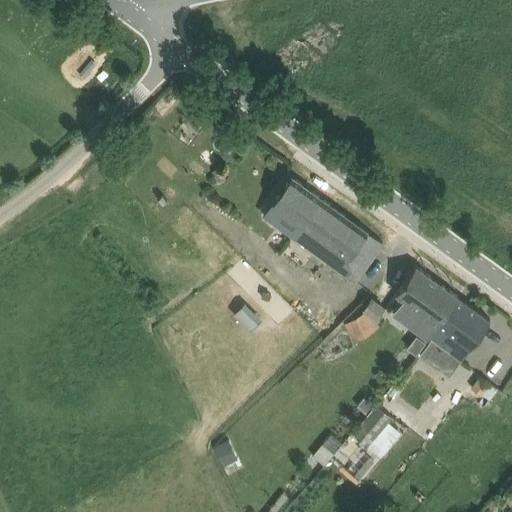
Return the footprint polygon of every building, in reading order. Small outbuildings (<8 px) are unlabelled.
[(308,36),(321,58),(341,46),(327,24),(308,36)] [(368,230),(292,174),(272,201),(293,217),(284,228),(355,280),(383,241),(368,230)] [(396,292),(403,297),(393,312),(417,330),(430,338),(419,353),(421,355),(423,352),(444,325),(439,321),(458,295),(416,265),(396,292)] [(490,319),(458,295),(439,321),(444,325),(423,352),(421,355),(449,375),(460,359),(463,360),(490,319)] [(372,297),(365,307),(376,315),(384,306),(372,297)] [(243,303),(234,312),(249,328),(259,320),(243,303)] [(344,322),(353,340),(376,328),(366,310),(344,322)] [(471,386),(482,393),(490,382),(480,375),(471,386)] [(367,413),(374,404),(365,396),(357,405),(367,413)] [(392,416),(376,402),(374,404),(367,413),(352,431),(380,456),(401,432),(388,420),(392,416)] [(331,432),(322,443),(333,453),(343,442),(331,432)] [(228,440),(215,447),(228,473),(241,467),(228,440)]
